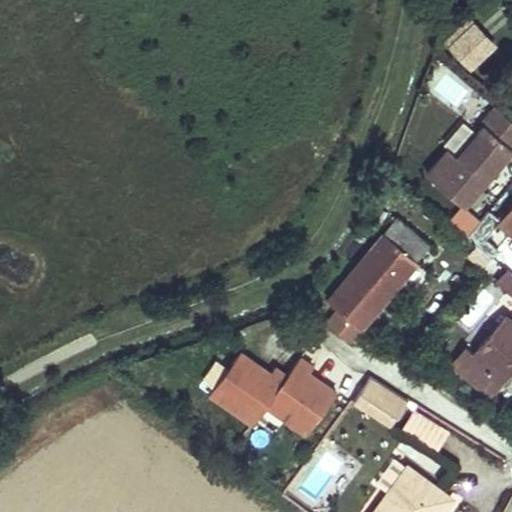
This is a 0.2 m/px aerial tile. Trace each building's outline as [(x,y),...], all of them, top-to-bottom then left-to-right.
[(471,17),(443,43),(468,70),(496,44),(471,17)] [(458,209),(511,148),(511,128),(491,110),(477,126),(479,129),(452,159),(444,152),(422,177),(458,209)] [(511,203),(492,227),(511,244),(511,203)] [(425,244),(396,220),(328,300),(359,326),(414,260),(413,258),(425,244)] [(511,296),(511,272),(507,268),(495,281),(511,296)] [(511,370),(511,324),(506,319),(472,356),(465,349),(441,375),(478,408),(511,370)] [(317,366),(304,356),(290,374),(279,365),(274,370),(245,348),(214,388),(255,420),(269,403),(307,433),(337,394),(310,373),(317,366)] [(401,399),(371,380),(357,400),(370,408),(375,399),(402,419),(411,406),(401,399)] [(402,419),(375,399),(370,408),(398,426),(402,419)] [(438,448),(449,428),(412,407),(401,427),(438,448)] [(387,495),(373,511),(440,511),(439,511),(451,498),(410,466),(407,469),(396,460),(376,486),(387,495)]
